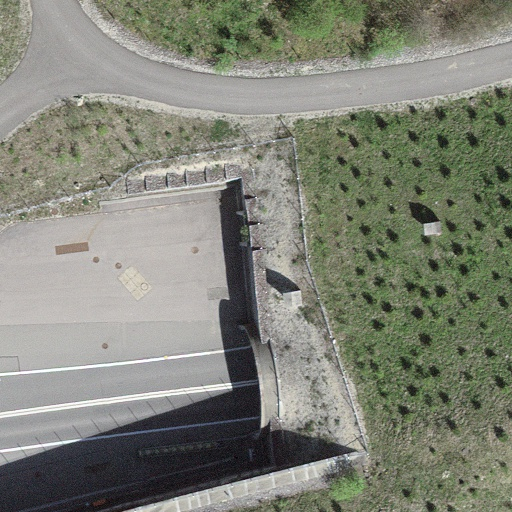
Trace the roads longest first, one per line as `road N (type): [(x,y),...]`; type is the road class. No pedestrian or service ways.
road 1 (trunk): [(0,416),(511,351)]
road 2 (track): [(79,44),(135,74),(228,94),(341,90),(511,59)]
